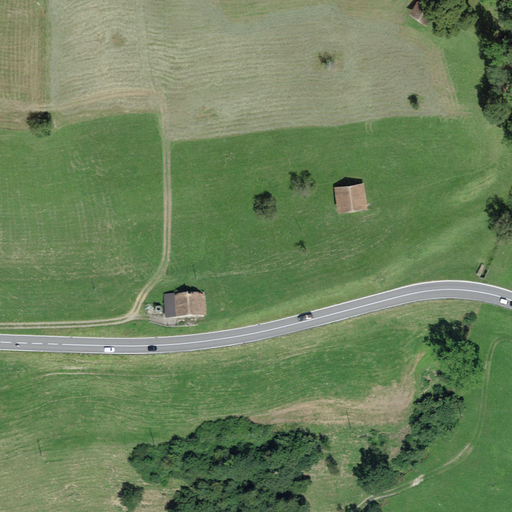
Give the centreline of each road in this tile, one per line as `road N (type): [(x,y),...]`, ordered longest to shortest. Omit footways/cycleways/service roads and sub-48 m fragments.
road 1 (primary): [(511,300),(435,289),(211,340),(0,341)]
road 2 (track): [(163,112),(165,260),(131,314),(0,326)]
